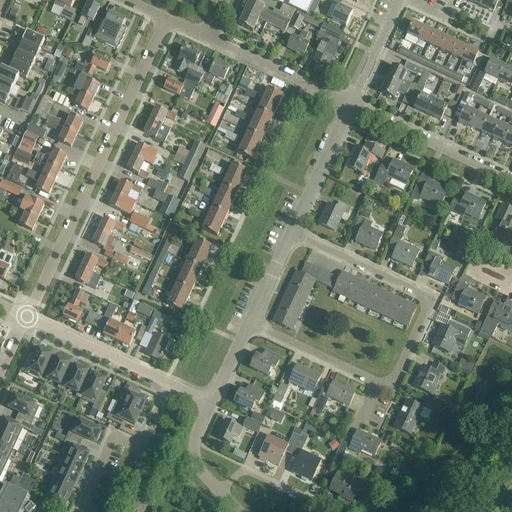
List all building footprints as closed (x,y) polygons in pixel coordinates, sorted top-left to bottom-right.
[(56,0),(54,5),(64,10),(61,17),(72,22),(77,11),(71,8),(75,0),(56,0)] [(265,7),(260,4),(250,0),(239,25),(253,32),(259,19),(285,32),(296,10),(283,4),(280,12),(275,9),(273,13),(264,9),(265,7)] [(296,10),(299,11),(308,16),(308,14),(307,13),(313,0),(280,0),(279,2),(283,4),(296,10)] [(308,14),(308,16),(312,18),(314,14),(320,0),(313,0),(307,13),(308,14)] [(353,12),(344,8),(338,6),(340,0),(342,1),(343,1),(340,0),(325,0),(333,3),(330,10),(335,13),(332,20),(346,26),(353,12)] [(483,0),(481,6),(494,12),(499,0),(483,0)] [(88,3),(84,12),(82,16),(82,17),(79,24),(83,26),(86,19),(93,22),(100,8),(88,3)] [(12,9),(8,18),(14,21),(18,12),(12,9)] [(305,21),(308,16),(299,11),(297,15),(297,14),(291,26),(298,29),(302,21),(305,22),(305,21)] [(99,26),(96,32),(93,38),(117,50),(127,29),(122,27),(126,20),(110,13),(106,23),(107,24),(105,28),(99,26)] [(324,23),(312,18),(308,16),(305,21),(321,28),(324,23)] [(323,41),(318,51),(314,60),(315,58),(322,61),(321,63),(328,66),(337,46),(339,41),(340,41),(343,33),(334,29),(324,23),(321,28),(317,38),(323,41)] [(407,34),(418,40),(424,28),(413,23),(407,34)] [(38,28),(36,32),(44,36),(46,31),(44,31),(45,29),(41,27),(40,29),(38,28)] [(435,33),(424,28),(418,40),(429,45),(435,33)] [(81,48),(88,47),(95,32),(90,29),(81,48)] [(40,50),(40,49),(45,39),(25,30),(23,34),(26,35),(23,41),(21,40),(20,41),(40,50)] [(294,36),(292,39),(288,48),(297,52),(298,50),(305,54),(309,43),(305,41),(308,34),(302,31),(299,38),(294,36)] [(254,33),(251,40),(257,42),(260,36),(254,33)] [(429,45),(440,50),(446,38),(435,33),(429,45)] [(457,43),(446,38),(440,50),(451,55),(457,43)] [(42,56),(38,55),(40,50),(20,41),(19,44),(21,45),(18,51),(16,50),(36,59),(39,61),(42,56)] [(451,55),(462,60),(468,48),(457,43),(451,55)] [(66,47),(60,44),(57,50),(63,53),(66,47)] [(346,44),(344,50),(350,52),(352,46),(346,44)] [(66,47),(62,56),(69,59),(73,50),(66,47)] [(200,69),(201,67),(205,58),(200,55),(201,55),(184,47),(178,61),(179,62),(175,70),(184,74),(189,63),(200,69)] [(410,58),(412,53),(401,48),(399,53),(410,58)] [(462,60),(467,63),(466,67),(472,70),(473,66),(478,68),(484,56),(468,48),(462,60)] [(14,61),(31,69),(36,59),(16,50),(14,54),(17,55),(14,61)] [(423,58),(412,53),(410,58),(421,63),(423,58)] [(78,62),(75,69),(82,72),(92,77),(95,70),(93,69),(94,67),(106,72),(111,63),(97,56),(97,57),(91,54),(85,65),(78,62)] [(432,69),(434,63),(423,58),(421,63),(432,69)] [(496,86),(498,80),(505,66),(492,60),(491,61),(486,59),(471,90),(477,93),(483,80),(496,86)] [(9,71),(19,76),(27,79),(31,69),(14,61),(12,60),(10,63),(12,64),(9,71)] [(60,62),(54,76),(61,79),(67,66),(60,62)] [(206,72),(203,77),(202,80),(212,85),(215,77),(224,81),(230,68),(216,62),(210,74),(206,72)] [(425,70),(409,62),(405,70),(418,76),(419,75),(422,76),(425,70)] [(445,68),(434,63),(432,69),(443,74),(445,68)] [(52,67),(47,65),(45,70),(49,72),(49,73),(52,74),(55,69),(52,67)] [(511,65),(510,69),(505,66),(498,80),(511,86),(511,84),(511,65)] [(0,78),(15,85),(19,76),(9,71),(0,66),(0,78)] [(407,73),(402,71),(393,66),(387,79),(415,92),(417,88),(403,81),(407,73)] [(454,79),(456,73),(445,68),(443,74),(454,79)] [(190,70),(185,81),(197,86),(197,85),(199,86),(202,80),(203,77),(190,70)] [(428,115),(435,100),(434,100),(436,96),(431,94),(429,97),(423,94),(427,86),(426,85),(431,73),(425,70),(422,76),(419,83),(417,88),(415,92),(410,102),(416,105),(415,108),(428,115)] [(464,77),(456,73),(454,79),(462,83),(464,77)] [(80,77),(74,90),(80,93),(82,94),(88,81),(80,77)] [(0,90),(10,96),(15,85),(0,78),(0,90)] [(40,79),(38,84),(43,87),(46,81),(40,79)] [(410,102),(415,92),(387,79),(381,92),(394,99),(398,92),(406,95),(403,102),(409,105),(410,102)] [(165,89),(174,94),(179,96),(180,95),(190,100),(197,86),(185,81),(182,86),(169,80),(165,89)] [(91,82),(88,81),(82,94),(94,99),(100,86),(91,82)] [(43,87),(38,84),(37,84),(32,94),(33,94),(38,97),(43,87)] [(234,88),(226,85),(221,95),(229,99),(234,88)] [(458,85),(454,94),(460,97),(464,89),(458,85)] [(65,92),(77,98),(80,93),(74,90),(68,87),(65,92)] [(246,92),(257,97),(259,94),(248,89),(246,92)] [(263,99),(278,106),(283,96),(268,89),(263,99)] [(0,103),(5,106),(6,106),(10,96),(0,90),(0,103)] [(257,97),(246,92),(245,95),(256,100),(257,97)] [(459,122),(470,127),(477,113),(465,108),(466,105),(471,107),(473,102),(480,105),(483,100),(475,96),(475,97),(473,96),(466,93),(462,102),(461,102),(455,116),(460,119),(459,122)] [(33,94),(30,100),(24,112),(30,115),(38,97),(33,94)] [(69,99),(57,94),(54,101),(68,108),(70,103),(69,99)] [(88,112),(94,99),(82,94),(75,107),(88,112)] [(44,97),(35,115),(45,120),(51,123),(58,126),(65,129),(77,134),(83,121),(71,116),(68,123),(59,119),(59,120),(48,115),(54,102),(44,97)] [(25,98),(20,110),(24,112),(30,100),(25,98)] [(258,110),(273,117),(278,106),(263,99),(258,110)] [(442,114),(450,118),(457,103),(450,100),(447,106),(435,100),(428,115),(439,120),(442,114)] [(494,105),(483,100),(480,105),(488,109),(487,110),(491,112),(494,105)] [(179,101),(177,106),(186,110),(188,105),(179,101)] [(210,124),(209,125),(215,128),(226,105),(216,101),(215,104),(219,105),(210,124)] [(177,116),(168,111),(167,113),(156,107),(150,120),(162,125),(166,117),(175,121),(177,116)] [(496,112),(503,116),(506,111),(498,107),(496,112)] [(236,113),(248,119),(249,116),(238,110),(236,113)] [(253,121),(268,128),(273,117),(258,110),(253,121)] [(511,113),(506,111),(503,116),(511,120),(510,122),(511,122),(511,113)] [(236,113),(235,117),(246,122),(248,119),(236,113)] [(470,127),(482,133),(488,119),(477,113),(470,127)] [(190,120),(191,119),(184,116),(182,120),(182,121),(184,122),(188,124),(195,127),(205,132),(206,132),(211,135),(213,129),(190,120)] [(482,133),(493,138),(500,124),(488,119),(482,133)] [(162,125),(150,120),(144,133),(156,138),(155,139),(164,143),(167,137),(171,129),(162,125)] [(248,132),(263,139),(268,128),(253,121),(248,132)] [(55,131),(58,126),(51,123),(49,128),(55,131)] [(31,124),(27,132),(43,140),(47,131),(31,124)] [(511,129),(500,124),(493,138),(505,143),(511,129)] [(239,137),(219,128),(217,131),(226,135),(238,140),(239,137)] [(71,148),(77,134),(65,129),(59,142),(71,148)] [(243,143),(258,150),(263,139),(248,132),(243,143)] [(38,138),(27,133),(23,143),(34,148),(38,138)] [(236,143),(238,140),(226,135),(225,138),(236,143)] [(13,136),(9,145),(15,148),(19,139),(13,136)] [(206,146),(195,141),(187,159),(198,164),(206,146)] [(258,150),(243,143),(238,154),(253,161),(258,150)] [(372,154),(380,158),(383,151),(367,143),(364,150),(355,146),(350,157),(352,158),(348,166),(346,165),(346,166),(352,169),(363,174),(372,154)] [(139,144),(133,157),(145,162),(149,154),(157,158),(160,153),(151,148),(150,150),(139,144)] [(37,153),(35,158),(61,170),(67,157),(55,151),(51,158),(43,154),(43,155),(37,153)] [(145,162),(133,157),(127,170),(138,175),(138,176),(147,180),(150,174),(141,170),(145,162)] [(55,183),(61,170),(35,158),(33,163),(46,169),(43,177),(55,183)] [(187,159),(180,175),(171,170),(169,174),(189,183),(198,164),(187,159)] [(383,164),(379,173),(374,183),(382,187),(385,182),(390,184),(392,179),(406,186),(414,169),(413,169),(412,171),(404,167),(404,165),(394,160),(391,167),(383,164)] [(233,164),(228,175),(243,182),(248,171),(233,164)] [(212,165),(211,168),(222,173),(224,170),(212,165)] [(29,170),(27,176),(26,177),(39,183),(36,190),(49,195),(55,183),(43,177),(35,173),(29,170)] [(156,176),(164,180),(166,173),(159,170),(156,176)] [(238,193),(243,182),(228,175),(223,186),(238,193)] [(422,175),(414,191),(410,200),(420,201),(422,198),(441,207),(448,190),(447,191),(438,187),(439,186),(429,181),(430,178),(422,175)] [(147,186),(164,193),(168,185),(163,183),(162,185),(150,179),(147,186)] [(23,190),(3,181),(0,187),(0,188),(19,198),(23,190)] [(140,195),(143,190),(133,185),(133,187),(122,181),(116,194),(127,199),(131,191),(140,195)] [(233,204),(238,193),(223,186),(220,192),(214,189),(213,191),(203,187),(203,186),(202,186),(201,189),(212,194),(212,195),(218,197),(233,204)] [(211,198),(212,195),(212,194),(201,189),(200,192),(211,198)] [(116,194),(110,207),(121,212),(124,207),(143,216),(147,209),(127,199),(116,194)] [(481,214),(482,212),(483,211),(486,203),(485,205),(476,200),(477,199),(466,194),(463,201),(455,198),(449,210),(464,217),(465,214),(478,220),(481,214)] [(164,204),(160,213),(171,219),(180,201),(168,196),(164,204)] [(213,208),(228,215),(233,204),(218,197),(213,208)] [(26,213),(38,218),(44,205),(32,200),(26,213)] [(335,232),(344,212),(349,215),(352,208),(339,202),(336,208),(328,204),(323,215),(325,216),(321,224),(319,223),(319,224),(335,232)] [(511,209),(502,205),(495,219),(502,222),(495,236),(511,244),(511,243),(510,242),(511,238),(511,209)] [(19,210),(13,207),(10,212),(16,215),(19,210)] [(204,213),(203,213),(192,208),(191,211),(202,216),(204,213)] [(222,226),(228,215),(213,208),(208,219),(222,226)] [(362,216),(369,219),(372,212),(365,209),(362,216)] [(201,219),(202,216),(191,211),(189,214),(201,219)] [(20,226),(23,227),(32,232),(38,218),(26,213),(20,226)] [(132,216),(129,223),(140,227),(145,229),(148,223),(132,216)] [(352,233),(358,236),(356,242),(366,247),(367,245),(376,249),(375,251),(376,251),(383,235),(370,229),(373,223),(366,219),(365,220),(359,217),(352,233)] [(99,231),(110,236),(114,228),(123,232),(125,227),(116,222),(116,223),(104,218),(99,231)] [(161,218),(154,233),(163,237),(170,223),(161,218)] [(402,224),(409,228),(412,221),(405,218),(402,224)] [(217,237),(222,226),(208,219),(202,230),(217,237)] [(140,227),(129,223),(126,229),(139,235),(142,229),(140,228),(140,227)] [(0,226),(0,235),(5,238),(8,230),(0,226)] [(399,226),(393,239),(388,248),(396,251),(392,259),(402,264),(403,262),(412,266),(411,268),(412,268),(416,259),(420,252),(400,243),(406,230),(399,226)] [(169,239),(174,241),(179,231),(174,229),(169,239)] [(11,231),(9,236),(17,240),(19,234),(11,231)] [(103,250),(112,254),(115,248),(107,244),(110,236),(99,231),(93,243),(104,249),(103,250)] [(164,250),(169,252),(174,241),(169,239),(164,250)] [(193,250),(208,257),(213,247),(198,239),(193,250)] [(465,246),(462,252),(468,255),(471,249),(465,246)] [(153,257),(132,247),(131,251),(147,259),(141,273),(145,275),(153,257)] [(158,261),(163,263),(169,252),(164,250),(158,261)] [(208,257),(193,250),(188,261),(203,268),(208,257)] [(0,254),(0,278),(5,280),(10,269),(15,259),(9,256),(1,252),(0,254)] [(432,268),(428,276),(439,281),(439,279),(448,283),(447,285),(448,285),(456,269),(442,262),(444,258),(430,252),(424,265),(432,268)] [(127,266),(130,259),(117,253),(114,259),(127,266)] [(106,269),(108,264),(99,259),(98,260),(87,255),(81,268),(93,273),(97,264),(106,269)] [(158,274),(163,263),(158,261),(153,272),(158,274)] [(188,261),(185,268),(183,272),(198,279),(203,268),(188,261)] [(312,266),(306,263),(301,274),(307,277),(312,266)] [(115,264),(111,270),(117,274),(121,267),(115,264)] [(307,277),(312,279),(317,268),(312,266),(307,277)] [(93,273),(81,268),(75,280),(87,286),(86,287),(95,291),(98,285),(89,281),(93,273)] [(316,281),(318,282),(323,271),(317,268),(312,279),(316,281)] [(318,282),(323,285),(328,273),(323,271),(318,282)] [(148,283),(153,285),(158,274),(153,272),(148,283)] [(198,279),(183,272),(177,283),(192,290),(198,279)] [(290,284),(310,294),(316,281),(312,279),(307,277),(301,274),(296,272),(298,273),(295,280),(293,279),(290,284)] [(346,298),(356,278),(350,275),(349,278),(342,275),(343,273),(343,272),(340,279),(335,290),(334,292),(346,298)] [(323,285),(329,287),(334,276),(328,273),(323,285)] [(335,290),(340,279),(334,276),(329,287),(335,290)] [(356,278),(346,298),(359,304),(368,284),(367,284),(366,286),(360,283),(361,281),(356,278)] [(459,305),(479,315),(486,298),(485,298),(485,300),(476,296),(477,294),(467,289),(469,286),(459,282),(452,298),(460,302),(459,305)] [(155,293),(150,291),(153,285),(148,283),(142,293),(147,296),(153,299),(155,293)] [(187,301),(192,290),(177,283),(172,294),(187,301)] [(290,284),(287,290),(290,291),(287,297),(284,296),(284,297),(304,306),(310,294),(290,284)] [(368,284),(359,304),(371,309),(380,290),(374,287),(373,289),(367,286),(368,284)] [(99,285),(96,291),(104,294),(106,288),(99,285)] [(85,294),(77,290),(69,306),(64,317),(78,323),(83,312),(78,310),(85,294)] [(380,290),(371,309),(383,315),(392,295),(391,298),(385,295),(386,292),(380,290)] [(187,301),(172,294),(167,305),(182,312),(187,301)] [(89,300),(102,306),(106,308),(108,303),(92,295),(89,300)] [(395,321),(404,301),(399,299),(398,301),(391,298),(393,296),(392,295),(383,315),(395,321)] [(298,318),(304,306),(284,297),(286,298),(283,304),(281,303),(278,309),(298,318)] [(134,301),(129,312),(135,315),(140,304),(134,301)] [(404,301),(395,321),(408,327),(417,307),(416,309),(409,306),(410,304),(404,301)] [(484,324),(481,331),(493,336),(498,324),(511,330),(511,312),(509,311),(510,310),(500,305),(499,307),(493,304),(484,324)] [(150,318),(153,311),(141,305),(138,312),(150,318)] [(449,309),(443,306),(440,311),(447,315),(449,309)] [(292,331),(296,323),(298,318),(278,309),(276,315),(278,316),(275,322),(273,321),(273,322),(292,331)] [(126,320),(129,314),(122,311),(120,317),(126,320)] [(91,312),(86,323),(98,328),(103,317),(91,312)] [(135,318),(145,323),(147,319),(138,315),(136,317),(129,314),(126,320),(133,323),(135,318)] [(152,319),(148,328),(146,333),(151,335),(158,321),(156,320),(152,319)] [(110,320),(108,326),(104,335),(117,341),(123,326),(110,320)] [(471,331),(458,325),(449,321),(446,328),(441,326),(437,336),(438,337),(434,346),(433,345),(432,345),(449,353),(453,343),(464,348),(468,340),(467,339),(471,331)] [(123,326),(117,341),(130,347),(137,332),(123,326)] [(146,333),(148,328),(143,326),(135,343),(140,345),(146,333)] [(159,361),(161,356),(162,356),(163,354),(169,340),(155,334),(146,352),(153,355),(152,358),(159,361)] [(48,379),(51,372),(45,369),(51,355),(50,355),(50,353),(42,349),(41,351),(39,350),(28,375),(39,380),(38,384),(44,387),(48,379)] [(251,368),(260,372),(268,376),(272,368),(275,370),(281,357),(269,352),(265,360),(257,356),(251,368)] [(64,391),(66,387),(69,380),(63,377),(69,364),(68,363),(68,361),(60,357),(59,359),(58,358),(51,372),(48,379),(59,384),(58,388),(64,391)] [(448,370),(443,367),(434,363),(430,370),(423,366),(418,377),(419,378),(415,386),(414,385),(413,386),(430,394),(439,374),(444,377),(448,370)] [(297,365),(293,374),(290,382),(313,393),(317,385),(321,376),(310,371),(309,372),(305,370),(306,369),(297,365)] [(82,400),(88,388),(81,385),(87,372),(86,371),(87,370),(78,366),(77,367),(76,367),(69,380),(66,387),(78,393),(76,397),(82,400)] [(468,366),(465,371),(471,374),(474,368),(468,366)] [(88,388),(82,400),(94,405),(92,409),(99,412),(106,397),(99,394),(106,381),(104,380),(105,378),(96,374),(95,376),(94,375),(88,388)] [(322,390),(318,399),(317,401),(313,409),(322,414),(326,406),(330,397),(349,406),(356,392),(353,391),(352,393),(344,389),(345,387),(334,382),(328,393),(322,390)] [(281,383),(270,407),(282,413),(286,405),(281,403),(289,387),(281,383)] [(124,405),(140,413),(146,402),(135,397),(138,390),(127,385),(123,392),(129,394),(124,405)] [(235,403),(244,407),(252,411),(255,403),(258,405),(264,392),(253,387),(249,395),(240,390),(235,403)] [(10,406),(10,408),(23,414),(20,420),(31,425),(40,407),(15,396),(14,397),(13,397),(9,405),(10,406)] [(313,409),(317,401),(312,398),(308,407),(313,409)] [(410,435),(420,416),(428,420),(431,412),(423,408),(407,400),(399,418),(400,419),(396,427),(394,427),(403,432),(410,435)] [(106,419),(121,426),(124,420),(134,424),(134,425),(135,425),(140,413),(124,405),(118,402),(113,414),(109,412),(106,419)] [(448,403),(444,411),(447,412),(453,415),(454,413),(457,407),(448,403)] [(270,408),(266,417),(281,424),(285,415),(270,408)] [(257,413),(253,420),(261,424),(264,417),(257,413)] [(259,432),(262,425),(247,418),(244,425),(259,432)] [(0,428),(0,431),(18,440),(23,429),(32,433),(35,427),(31,425),(20,420),(17,426),(5,420),(5,419),(4,419),(0,428)] [(67,436),(78,442),(81,436),(94,442),(95,441),(97,442),(101,433),(99,432),(100,431),(75,419),(67,436)] [(234,435),(237,436),(237,437),(239,438),(243,429),(226,421),(218,438),(230,444),(234,435)] [(306,430),(326,439),(328,434),(306,424),(303,432),(305,433),(306,430)] [(0,444),(13,450),(18,440),(0,431),(0,444)] [(336,455),(343,459),(351,462),(352,459),(344,455),(347,449),(350,450),(350,449),(359,454),(361,450),(375,456),(378,451),(382,442),(358,431),(351,446),(342,442),(336,455)] [(302,433),(298,442),(292,455),(298,458),(291,472),(312,482),(316,473),(322,461),(302,451),(309,437),(302,433)] [(65,456),(84,465),(89,454),(89,453),(88,454),(76,448),(78,442),(67,436),(64,443),(70,445),(65,456)] [(269,436),(263,448),(259,457),(279,466),(286,452),(292,455),(298,442),(291,439),(288,445),(269,436)] [(335,440),(329,445),(334,451),(340,446),(335,440)] [(0,457),(8,461),(13,450),(0,444),(0,457)] [(60,467),(79,476),(82,470),(81,469),(82,466),(83,467),(84,465),(65,456),(60,467)] [(0,470),(3,472),(8,461),(0,457),(0,470)] [(55,478),(73,486),(75,482),(76,483),(79,476),(60,467),(55,478)] [(376,467),(374,472),(382,476),(383,473),(382,469),(376,467)] [(36,469),(33,476),(40,479),(43,472),(36,469)] [(338,473),(334,481),(330,490),(349,499),(348,501),(353,503),(360,488),(350,483),(352,479),(338,473)] [(73,486),(55,478),(50,488),(69,497),(72,490),(71,490),(73,486)] [(9,487),(0,505),(0,511),(21,511),(22,511),(23,511),(35,511),(37,510),(27,501),(28,499),(29,496),(9,487)] [(69,497),(50,488),(45,499),(63,508),(63,509),(64,509),(69,497)]
